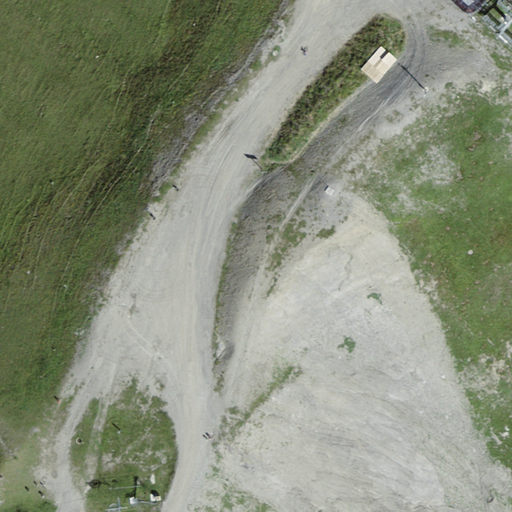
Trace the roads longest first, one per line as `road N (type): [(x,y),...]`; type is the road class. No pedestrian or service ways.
road 1 (track): [(202,229),(190,274),(200,369),(190,458),(171,511)]
road 2 (track): [(339,0),(202,229)]
